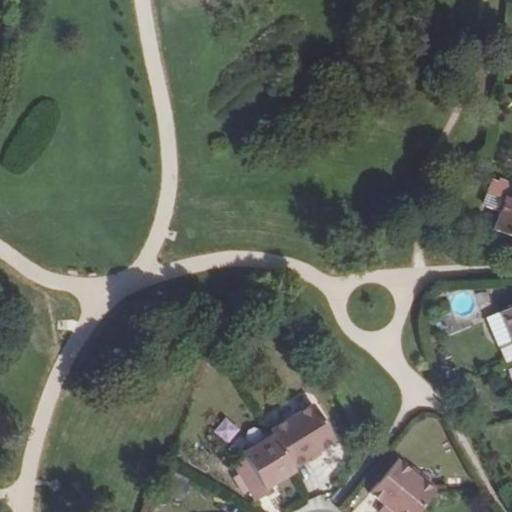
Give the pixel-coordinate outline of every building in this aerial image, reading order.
[(511,198),(511,200),(505,197),(493,230),(511,237),(511,198)] [(505,309),(511,306),(511,291),(500,296),(505,309)] [(511,306),(505,309),(501,310),(511,338),(511,306)] [(511,341),(511,338),(501,310),(488,316),(499,343),(503,345),(511,341)] [(273,433),(293,465),(335,440),(313,401),(271,428),(271,429),(273,433)] [(266,488),(295,471),(296,471),(293,465),(273,433),(242,452),(245,457),(233,463),(239,473),(249,490),(255,500),(268,493),(266,488)] [(392,511),(417,511),(435,490),(396,459),(369,492),(392,511)] [(249,490),(239,473),(232,476),(243,493),(249,490)]
